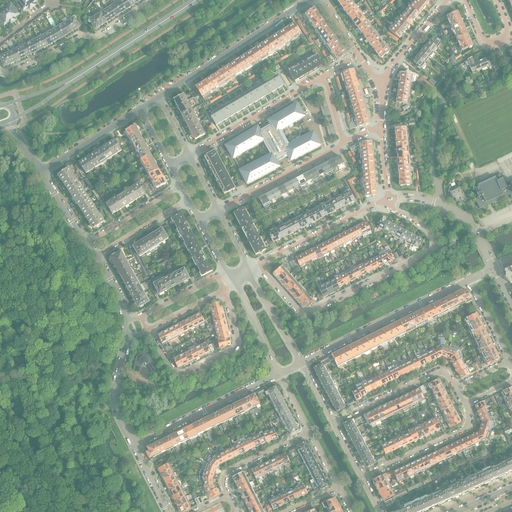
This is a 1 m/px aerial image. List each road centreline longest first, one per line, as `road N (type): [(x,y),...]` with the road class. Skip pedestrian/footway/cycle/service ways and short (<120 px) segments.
road 1 (residential): [(258,265),(306,312),(429,253),(433,236),(387,197)]
road 2 (residential): [(302,362),(469,280)]
road 3 (residential): [(160,95),(307,0)]
road 4 (residential): [(0,72),(82,35),(100,36),(156,0)]
road 5 (residential): [(148,329),(177,372),(231,349),(237,343),(224,290)]
road 6 (residential): [(134,445),(279,373)]
road 7 (residential): [(189,155),(327,74)]
road 8 (residential): [(258,265),(387,197)]
road 9 (residential): [(219,209),(344,143)]
road 10 (residential): [(493,267),(476,233),(446,206),(387,197)]
road 11 (residential): [(362,476),(462,429),(465,403)]
road 12 (residential): [(332,421),(433,373),(455,384)]
